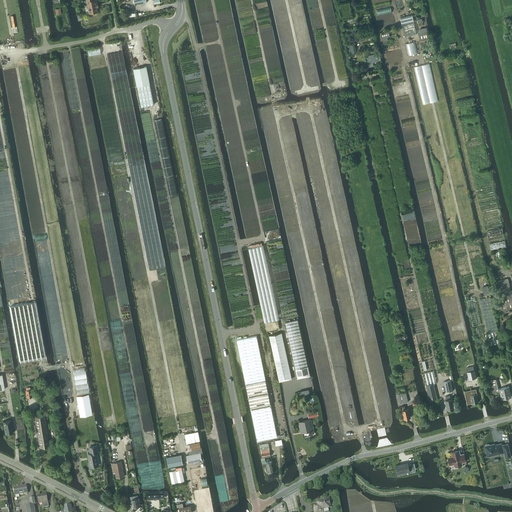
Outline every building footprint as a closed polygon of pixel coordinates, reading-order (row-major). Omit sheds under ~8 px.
[(86,0),(88,6),(89,6),(90,13),(98,12),(97,5),(98,5),(96,0),(95,0),(94,0),(93,1),(92,0),(86,0)] [(400,18),(404,36),(416,34),(412,15),(400,18)] [(418,34),(420,41),(429,39),(427,32),(418,34)] [(387,37),(389,36),(389,33),(381,34),(383,42),(388,41),(387,37)] [(366,56),(367,63),(378,61),(376,54),(366,56)] [(154,104),(150,84),(146,66),(133,68),(141,107),(154,104)] [(487,231),(488,238),(503,234),(502,228),(487,231)] [(503,234),(488,238),(491,250),(506,247),(503,234)] [(511,296),(508,278),(496,281),(502,305),(499,306),(498,306),(499,309),(502,308),(503,310),(511,308),(511,296)] [(498,332),(498,331),(490,297),(479,299),(487,334),(488,334),(491,346),(500,343),(498,332)] [(9,306),(20,362),(45,357),(35,302),(9,306)] [(265,323),(266,331),(279,328),(278,320),(265,323)] [(297,320),(285,322),(297,379),(310,376),(297,320)] [(269,336),(276,367),(279,381),(291,379),(281,333),(269,336)] [(427,385),(433,384),(437,383),(431,359),(426,337),(425,333),(415,336),(421,359),(427,385)] [(237,340),(258,442),(277,438),(256,336),(237,340)] [(473,366),(466,367),(467,372),(468,380),(476,378),(474,370),(473,366)] [(490,381),(493,392),(499,390),(501,399),(511,397),(509,386),(498,389),(496,379),(490,381)] [(444,382),(446,392),(453,390),(451,381),(444,382)] [(433,384),(427,385),(426,385),(430,400),(437,398),(433,384)] [(475,389),(465,391),(467,403),(472,403),(478,402),(476,394),(477,394),(475,389)] [(398,395),(400,404),(408,402),(406,393),(398,395)] [(80,416),(92,414),(89,394),(88,394),(84,395),(81,396),(77,396),(80,416)] [(445,400),(447,409),(454,408),(451,399),(450,399),(449,396),(446,397),(446,400),(445,400)] [(405,409),(405,406),(402,407),(404,418),(410,417),(408,408),(405,409)] [(34,417),(39,447),(49,446),(44,415),(34,417)] [(3,422),(5,434),(13,433),(11,420),(3,422)] [(309,420),(298,422),(301,433),(309,431),(309,434),(314,433),(312,426),(311,420),(309,420)] [(198,432),(185,434),(186,444),(187,443),(200,441),(198,432)] [(187,455),(186,455),(188,463),(203,460),(200,441),(187,443),(189,454),(187,454),(187,455)] [(259,444),(261,453),(270,451),(268,443),(259,444)] [(486,446),(485,446),(487,456),(503,452),(504,452),(506,458),(511,457),(508,444),(502,445),(503,445),(501,445),(501,444),(494,445),(494,444),(489,445),(489,444),(486,445),(486,446)] [(90,454),(88,454),(90,467),(98,465),(96,453),(98,453),(97,446),(89,447),(90,454)] [(451,452),(452,456),(448,457),(449,458),(448,459),(448,460),(448,461),(449,461),(449,462),(450,465),(454,464),(455,466),(462,464),(462,462),(465,461),(464,454),(460,455),(459,450),(451,452)] [(270,451),(261,453),(262,457),(261,458),(262,464),(266,463),(268,472),(274,471),(273,468),(272,460),(267,461),(267,460),(264,461),(264,457),(270,456),(270,451)] [(168,467),(183,464),(181,454),(166,457),(168,467)] [(113,463),(111,463),(112,470),(114,470),(116,478),(119,477),(124,476),(121,461),(113,463)] [(404,463),(395,465),(396,470),(397,474),(405,472),(409,471),(416,469),(414,463),(408,465),(408,464),(408,463),(407,463),(404,463)] [(169,471),(172,483),(184,481),(182,469),(169,471)] [(14,488),(15,495),(28,493),(26,486),(14,488)] [(38,497),(39,504),(42,504),(43,509),(48,508),(46,495),(38,497)] [(130,497),(131,503),(133,503),(134,507),(139,506),(138,498),(136,498),(136,495),(130,497)] [(318,505),(314,506),(314,511),(319,511),(323,511),(322,509),(324,509),(326,509),(329,508),(328,506),(330,506),(329,499),(323,500),(324,502),(322,502),(317,503),(318,505)] [(176,505),(177,508),(179,508),(179,511),(191,511),(190,506),(183,507),(182,503),(176,505)]
